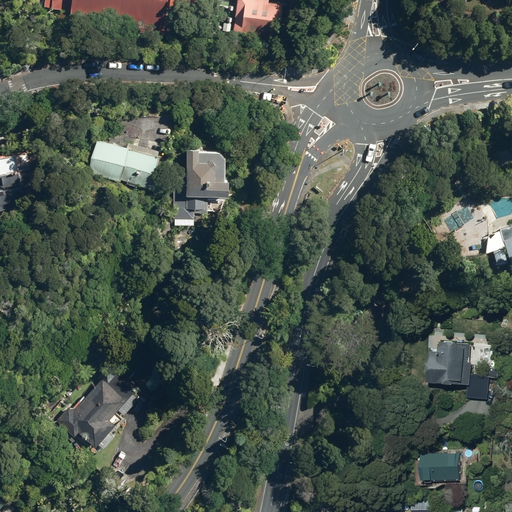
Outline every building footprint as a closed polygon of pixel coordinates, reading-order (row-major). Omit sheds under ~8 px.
[(118,30),(160,36),(164,0),(42,0),(41,6),(70,10),(70,14),(120,21),(118,30)] [(200,15),(202,0),(168,0),(167,10),(200,15)] [(234,0),(234,3),(210,0),(208,0),(204,33),(279,42),(283,6),(265,4),(265,0),(234,0)] [(135,182),(150,186),(159,154),(96,136),(86,170),(118,179),(117,180),(134,185),(135,182)] [(171,219),(194,219),(194,211),(207,211),(207,197),(225,197),(225,194),(228,194),(229,177),(224,177),(225,156),(220,150),(199,150),(199,147),(187,146),(186,184),(171,183),(171,219)] [(0,209),(15,208),(13,195),(37,192),(34,175),(29,175),(28,167),(17,168),(18,170),(0,172),(0,209)] [(511,224),(500,228),(511,267),(511,224)] [(504,247),(493,250),(498,265),(509,262),(504,247)] [(466,399),(489,400),(491,378),(483,377),(483,375),(478,375),(477,377),(475,377),(475,368),(472,368),(473,357),(472,357),(472,345),(442,344),(441,352),(432,352),(430,384),(467,386),(466,399)] [(81,432),(98,447),(118,425),(112,419),(137,391),(112,368),(75,411),(70,407),(57,420),(76,437),(81,432)] [(47,410),(60,400),(54,392),(41,403),(47,410)] [(424,455),(425,482),(463,480),(462,454),(424,455)]
